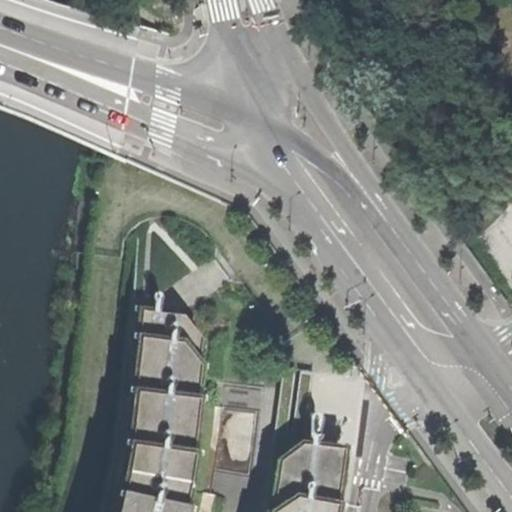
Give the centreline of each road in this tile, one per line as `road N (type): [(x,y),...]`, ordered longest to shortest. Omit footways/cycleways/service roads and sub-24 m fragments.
road 1 (secondary): [(244,164),(283,189),(511,494)]
road 2 (secondary): [(255,112),(0,26)]
road 3 (secondary): [(0,66),(244,164)]
road 4 (tertiary): [(387,220),(277,28)]
road 5 (secondary): [(511,388),(387,220)]
road 6 (secondary): [(387,220),(322,158),(255,112)]
